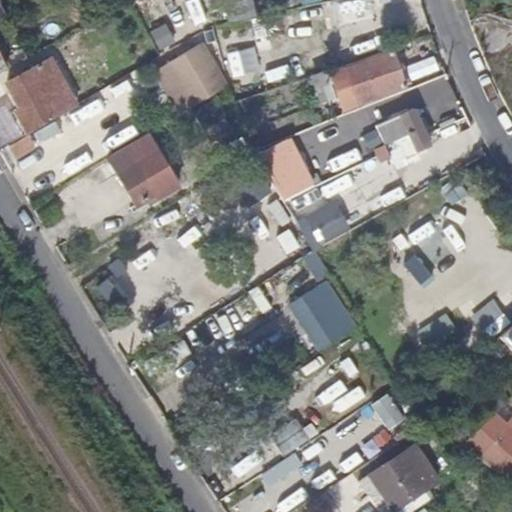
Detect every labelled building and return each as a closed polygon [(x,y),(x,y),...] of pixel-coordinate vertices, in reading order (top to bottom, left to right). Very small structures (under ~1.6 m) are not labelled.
[(205,0),(207,5),(223,0),(228,22),(246,18),(242,0),(336,0),(337,1),(340,0),(205,0)] [(376,5),(345,16),(354,48),(386,38),(376,5)] [(291,81),(338,66),(330,40),(283,54),(291,81)] [(404,88),(392,53),(362,63),(375,99),(404,88)] [(17,113),(28,135),(74,107),(52,65),(49,59),(5,82),(21,110),(17,113)] [(74,107),(80,103),(58,62),(52,65),(74,107)] [(196,127),(185,109),(160,124),(170,142),(196,127)] [(148,134),(108,160),(133,204),(152,194),(155,198),(176,185),(148,134)] [(326,347),(354,329),(326,282),(299,299),(326,347)] [(291,304),(320,351),(326,347),(299,299),(291,304)] [(511,330),(503,338),(511,351),(511,330)] [(470,446),(465,451),(511,480),(511,437),(499,429),(481,454),(470,446)] [(410,449),(404,453),(428,488),(433,484),(410,449)] [(412,511),(429,501),(423,492),(428,488),(404,453),(359,483),(365,493),(375,487),(391,511),(412,511)]
